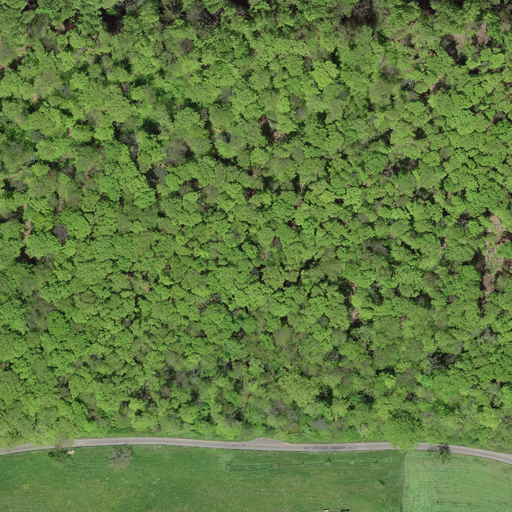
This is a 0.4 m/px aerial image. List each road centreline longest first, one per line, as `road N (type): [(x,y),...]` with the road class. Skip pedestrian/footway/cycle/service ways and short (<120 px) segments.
road 1 (unclassified): [(511,458),(420,445),(125,441),(0,454)]
road 2 (track): [(130,137),(0,177)]
